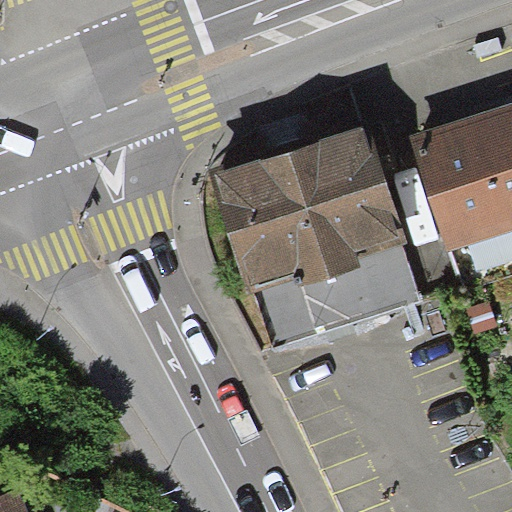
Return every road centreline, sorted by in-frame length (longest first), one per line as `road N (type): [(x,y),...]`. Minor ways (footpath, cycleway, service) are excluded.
road 1 (primary): [(179,374),(141,219),(151,138),(291,30)]
road 2 (secondary): [(179,374),(50,120)]
road 3 (primary): [(50,120),(291,30)]
road 4 (secondary): [(249,511),(179,374)]
road 5 (residential): [(50,120),(1,0)]
